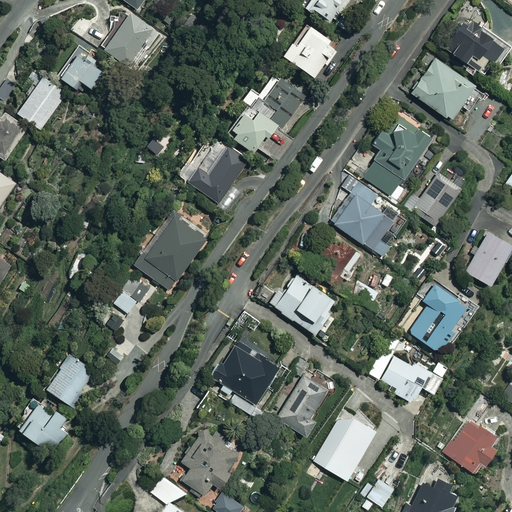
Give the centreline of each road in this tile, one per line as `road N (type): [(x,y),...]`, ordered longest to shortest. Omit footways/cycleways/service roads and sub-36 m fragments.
road 1 (residential): [(73,503),(163,365),(221,247),(400,0)]
road 2 (residential): [(438,0),(242,276),(207,345)]
